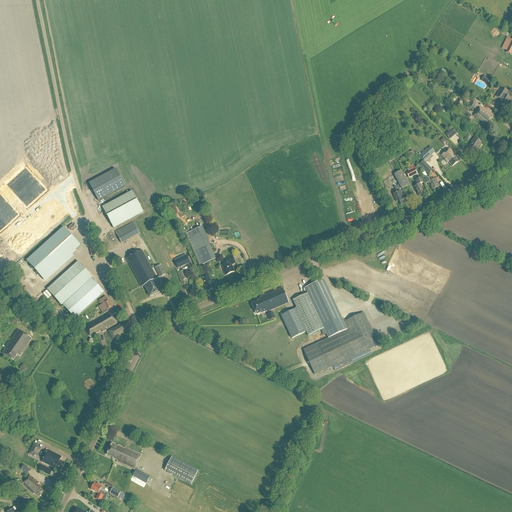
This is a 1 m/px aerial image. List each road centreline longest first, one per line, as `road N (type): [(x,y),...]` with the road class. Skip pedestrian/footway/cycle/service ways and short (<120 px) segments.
road 1 (tertiary): [(145,342),(182,313),(466,189),(511,149)]
road 2 (unclassified): [(145,342),(71,167),(37,0)]
road 3 (track): [(171,319),(313,406),(269,511)]
road 4 (tertiary): [(60,511),(145,342)]
